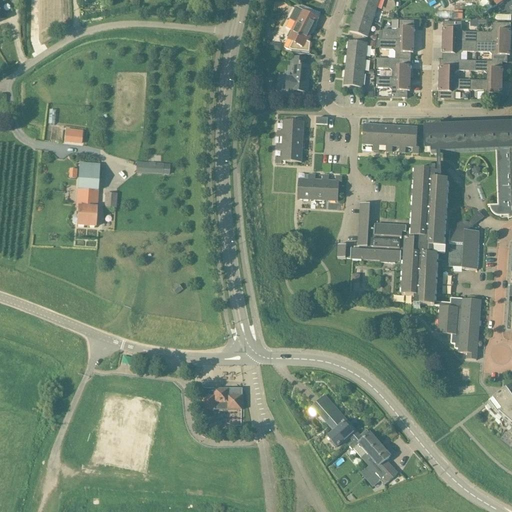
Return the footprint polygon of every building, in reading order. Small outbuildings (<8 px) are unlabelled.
[(0,0),(0,23),(7,20),(0,4),(0,3),(8,0),(0,0)] [(359,0),(358,4),(376,9),(378,0),(359,0)] [(497,7),(506,0),(477,0),(487,12),(492,9),(493,10),(497,7)] [(376,9),(358,4),(354,18),(372,23),(376,9)] [(287,39),(288,40),(284,48),(288,50),(291,52),(301,53),(302,53),(309,53),(310,44),(307,42),(318,19),(317,19),(320,13),(301,6),(299,10),(296,8),(285,28),(291,31),(287,39)] [(367,37),(372,23),(354,18),(349,32),(367,37)] [(380,32),(378,41),(380,41),(382,41),(414,42),(414,22),(399,22),(398,29),(396,31),(382,31),(382,32),(380,32)] [(443,43),(477,44),(477,34),(463,33),(461,31),(461,24),(443,23),(443,43)] [(477,34),(477,44),(510,44),(511,25),(493,24),(493,32),(490,34),(477,34)] [(380,41),(378,41),(375,49),(379,49),(379,51),(393,51),(395,54),(395,60),(395,61),(411,61),(411,54),(413,54),(414,42),(382,41),(380,41)] [(346,57),(365,59),(366,44),(348,42),(346,57)] [(460,62),(461,55),(463,53),(476,53),(477,44),(443,43),(442,61),(442,62),(460,62)] [(471,62),(471,73),(484,73),(487,75),(487,82),(502,83),(502,64),(507,64),(507,57),(510,57),(510,44),(477,44),(476,53),(490,54),(492,56),(492,63),(471,62)] [(310,67),(305,67),(306,58),(292,57),(291,66),(294,67),(293,78),(287,77),(286,91),(307,94),(310,67)] [(346,57),(345,71),(363,73),(365,59),(346,57)] [(392,80),(410,80),(411,61),(395,61),(395,60),(377,60),(376,70),(390,70),(393,73),(392,79),(392,80)] [(440,61),(440,81),(455,81),(455,74),(458,72),(471,73),(471,62),(460,62),(442,62),(442,61),(440,61)] [(363,73),(345,71),(343,85),(361,88),(363,73)] [(410,93),(410,80),(392,80),(392,79),(376,79),(376,89),(390,90),(392,92),(392,99),(407,100),(407,93),(410,93)] [(455,81),(440,81),(439,101),(454,101),(455,94),(457,91),(470,92),(471,81),(455,81)] [(471,81),(470,92),(484,92),(484,102),(499,102),(499,95),(502,95),(502,83),(487,82),(471,81)] [(283,135),(303,137),(304,123),(283,122),(283,132),(277,132),(277,138),(282,138),(283,135)] [(379,152),(379,147),(376,147),(377,127),(363,126),(362,146),(373,146),(372,152),(379,152)] [(439,129),(425,129),(425,138),(425,146),(425,151),(431,151),(431,154),(440,154),(455,153),(470,153),(485,152),(496,152),(511,151),(511,126),(498,127),(484,127),(469,128),(454,128),(439,129)] [(377,127),(376,147),(379,147),(386,147),(386,153),(392,153),(392,148),(389,147),(390,127),(377,127)] [(405,154),(405,148),(403,148),(404,128),(390,127),(389,147),(392,148),(399,148),(399,153),(405,154)] [(404,128),(403,148),(405,148),(413,149),(412,154),(418,154),(419,149),(416,149),(417,129),(404,128)] [(66,129),(65,142),(82,144),(83,131),(66,129)] [(302,150),(303,137),(283,135),(282,138),(282,145),(277,145),(276,152),(281,152),(281,149),(302,150)] [(301,164),(302,150),(281,149),(281,152),(281,158),(276,158),(275,165),(281,165),(282,162),(301,164)] [(498,206),(488,206),(488,207),(490,207),(490,209),(491,211),(492,213),(494,215),(496,216),(498,217),(501,217),(501,218),(501,217),(508,217),(508,219),(508,221),(509,220),(509,219),(511,218),(511,217),(511,151),(496,152),(498,206)] [(136,163),(136,174),(163,176),(164,164),(136,163)] [(95,228),(98,192),(100,166),(79,165),(76,207),(78,207),(77,216),(75,216),(73,218),(72,220),(73,223),(74,225),(76,226),(76,227),(95,228)] [(415,171),(411,233),(406,233),(407,227),(375,225),(375,227),(369,227),(370,205),(360,205),(358,248),(359,248),(359,251),(346,250),(346,247),(338,246),(337,259),(380,262),(380,263),(395,264),(395,262),(401,263),(401,258),(404,258),(402,296),(415,297),(414,309),(420,310),(420,306),(440,307),(440,303),(435,303),(437,261),(443,261),(442,267),(448,268),(462,268),(462,270),(477,271),(479,233),(474,233),(473,230),(473,228),(477,224),(477,212),(469,224),(466,223),(463,223),(461,223),(458,225),(457,227),(455,229),(455,232),(450,232),(449,240),(444,240),(448,181),(435,180),(436,168),(430,167),(429,171),(415,171)] [(312,181),(315,181),(315,175),(309,175),(309,181),(299,180),(298,200),(311,201),(312,181)] [(311,201),(324,202),(325,182),(328,182),(329,176),(323,176),(322,181),(315,181),(312,181),(311,201)] [(325,182),(324,202),(338,203),(339,183),(342,183),(342,177),(336,177),(335,182),(328,182),(325,182)] [(117,195),(105,194),(104,208),(116,209),(117,195)] [(173,290),(177,295),(183,290),(179,286),(173,290)] [(440,307),(439,321),(461,323),(461,314),(462,304),(459,304),(459,300),(451,299),(451,304),(440,303),(440,307)] [(462,304),(461,314),(479,315),(479,310),(480,310),(481,302),(463,300),(462,304)] [(461,323),(460,327),(479,328),(479,320),(478,320),(479,315),(461,314),(461,323)] [(439,321),(438,335),(452,336),(451,345),(455,345),(455,350),(459,350),(459,341),(460,327),(461,323),(439,321)] [(460,327),(459,341),(477,342),(477,336),(478,337),(479,328),(460,327)] [(459,350),(458,354),(462,354),(468,355),(467,361),(476,361),(475,361),(476,355),(477,352),(477,347),(476,347),(477,342),(459,341),(459,350)] [(215,397),(202,397),(202,410),(242,411),(242,397),(235,397),(235,390),(229,390),(215,390),(215,397)] [(511,396),(507,391),(485,408),(506,430),(511,434),(511,396)] [(349,446),(360,437),(324,396),(312,407),(334,433),(328,438),(337,448),(348,438),(352,443),(349,446)] [(360,437),(349,446),(352,451),(359,445),(367,454),(378,444),(370,434),(363,440),(360,437)] [(390,457),(378,444),(361,459),(369,468),(366,471),(378,484),(381,482),(380,481),(384,478),(380,473),(389,465),(386,461),(390,457)] [(393,470),(389,465),(380,473),(384,478),(393,470)] [(380,481),(384,485),(397,474),(393,470),(384,478),(380,481)]
